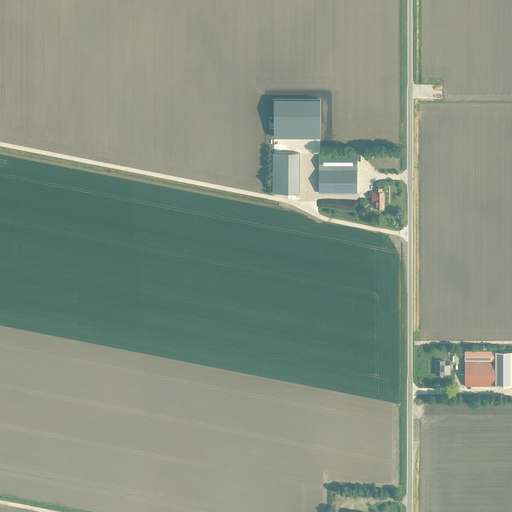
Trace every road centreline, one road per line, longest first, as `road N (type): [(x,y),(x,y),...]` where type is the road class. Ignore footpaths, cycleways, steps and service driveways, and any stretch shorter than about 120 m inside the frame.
road 1 (unclassified): [(407,511),(410,0)]
road 2 (track): [(409,235),(330,220),(280,199),(0,144)]
